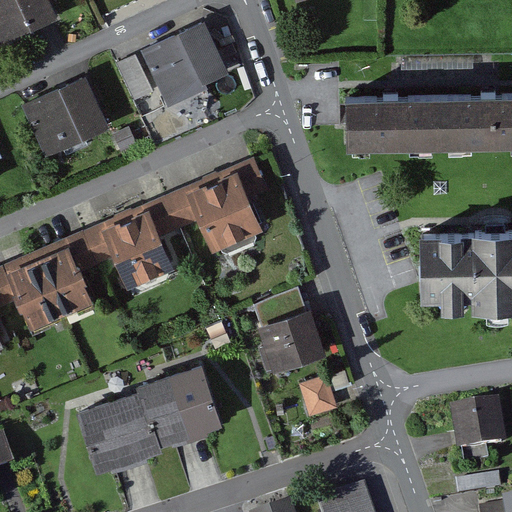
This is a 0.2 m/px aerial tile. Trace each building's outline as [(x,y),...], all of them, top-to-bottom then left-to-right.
[(55,0),(0,0),(0,34),(0,35),(59,8),(55,0)] [(209,22),(160,44),(183,94),(232,72),(209,22)] [(88,77),(42,99),(62,142),(108,121),(88,77)] [(390,96),(347,97),(347,151),(511,148),(511,94),(488,95),(390,96)] [(247,171),(201,190),(224,244),(269,225),(247,171)] [(155,206),(110,225),(134,281),(179,262),(155,206)] [(511,232),(494,233),(421,233),(421,300),(511,299),(511,232)] [(77,246),(19,270),(41,324),(100,300),(77,246)] [(318,308),(273,323),(288,368),(332,353),(318,308)] [(207,367),(84,413),(105,469),(228,423),(207,367)] [(330,374),(302,379),(309,412),(337,407),(330,374)] [(495,399),(453,406),(457,437),(459,448),(502,441),(495,399)] [(458,477),(460,490),(503,483),(501,469),(458,477)] [(375,511),(367,485),(322,500),(325,511),(375,511)]
